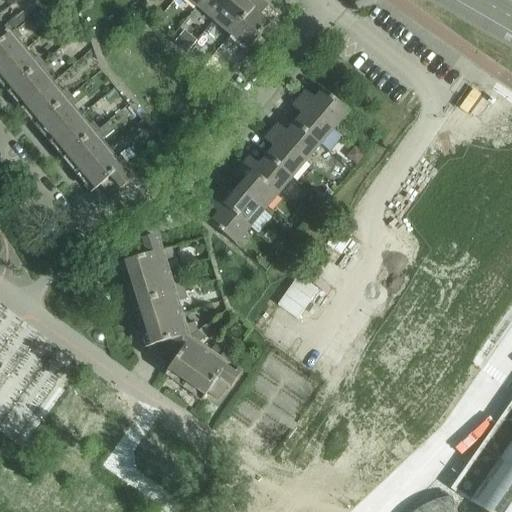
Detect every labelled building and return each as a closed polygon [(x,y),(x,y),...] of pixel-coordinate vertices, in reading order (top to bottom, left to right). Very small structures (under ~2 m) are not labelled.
[(186,0),(197,9),(204,0),(186,0)] [(204,0),(197,9),(214,23),(232,0),(204,0)] [(240,0),(232,0),(214,23),(230,37),(260,1),(258,0),(247,0),(245,4),(240,0)] [(260,1),(230,37),(247,51),(270,25),(260,17),(268,8),(260,1)] [(0,43),(12,34),(12,33),(6,26),(0,31),(0,43)] [(0,43),(0,72),(22,54),(14,44),(21,39),(15,31),(12,33),(12,34),(0,43)] [(185,32),(175,44),(187,54),(197,42),(185,32)] [(22,54),(0,72),(0,77),(6,84),(2,87),(7,94),(43,65),(37,58),(30,63),(22,54)] [(43,65),(7,94),(13,102),(17,98),(25,108),(50,87),(42,77),(49,72),(43,65)] [(50,87),(25,108),(33,117),(29,121),(35,128),(71,98),(65,91),(58,97),(50,87)] [(305,92),(298,100),(334,130),(349,113),(322,91),(314,100),(305,92)] [(71,98),(35,128),(41,135),(45,131),(53,141),(78,120),(70,111),(76,105),(71,98)] [(301,116),(294,124),(320,147),(334,130),(298,100),(292,108),(301,116)] [(511,119),(500,137),(510,144),(511,141),(511,119)] [(78,120),(53,141),(61,151),(57,154),(63,161),(98,131),(92,124),(86,130),(78,120)] [(277,125),(271,133),(306,163),(320,147),(294,124),(286,133),(277,125)] [(98,131),(63,161),(69,168),(73,165),(81,174),(105,154),(97,144),(104,138),(98,131)] [(273,148),(266,157),(292,180),(306,163),(271,133),(264,141),(273,148)] [(355,148),(350,153),(350,161),(356,166),(364,156),(355,148)] [(105,154),(81,174),(88,184),(84,187),(91,195),(100,187),(120,171),(126,165),(120,157),(113,163),(105,154)] [(249,158),(243,166),(278,196),(292,180),(266,157),(258,166),(249,158)] [(245,181),(238,190),(264,212),(278,196),(243,166),(236,174),(245,181)] [(120,171),(100,187),(111,200),(130,183),(120,171)] [(221,191),(215,199),(250,229),(264,212),(238,190),(230,199),(221,191)] [(250,229),(215,199),(208,207),(217,214),(209,224),(235,246),(250,229)] [(127,274),(131,285),(165,275),(161,263),(173,259),(170,249),(158,253),(153,238),(141,242),(142,244),(124,250),(128,263),(119,265),(122,275),(127,274)] [(277,242),(273,246),(281,254),(289,245),(285,242),(277,242)] [(165,275),(131,285),(134,297),(129,299),(132,308),(184,292),(181,283),(169,287),(165,275)] [(184,292),(132,308),(135,316),(140,315),(143,327),(178,316),(174,304),(186,300),(184,292)] [(178,316),(143,327),(147,338),(142,340),(145,350),(155,346),(184,337),(182,328),(178,316)] [(182,328),(184,337),(186,341),(197,333),(194,324),(182,328)] [(197,333),(186,341),(189,343),(197,349),(204,338),(197,333)] [(155,346),(160,360),(171,367),(171,368),(189,343),(186,341),(184,337),(155,346)] [(171,368),(171,367),(165,376),(173,382),(176,377),(186,385),(207,356),(197,349),(189,343),(171,368)] [(207,356),(186,385),(196,392),(193,396),(201,402),(207,394),(218,402),(228,386),(231,388),(239,378),(225,369),(232,358),(224,352),(217,363),(207,356)] [(511,511),(511,416),(458,495),(482,511),(511,511)] [(445,511),(448,509),(453,502),(452,497),(446,498),(441,499),(436,500),(432,502),(427,504),(422,507),(418,509),(414,511),(445,511)] [(456,511),(454,502),(453,502),(448,509),(445,511),(456,511)]
